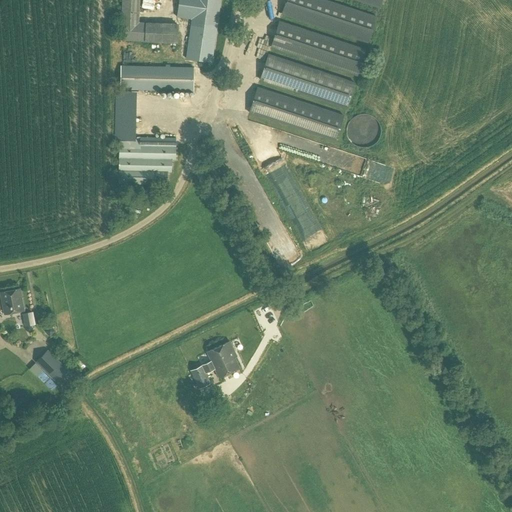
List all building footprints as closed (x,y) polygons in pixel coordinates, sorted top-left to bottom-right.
[(177,43),(179,24),(146,22),(139,21),(139,0),(121,0),(121,22),(122,22),(121,40),(177,43)] [(178,0),(177,16),(192,18),(186,58),(211,62),(220,0),(178,0)] [(327,0),(285,0),(281,14),(368,43),(377,16),(327,0)] [(357,75),(365,50),(279,21),(271,47),(357,75)] [(354,83),(268,54),(260,80),(346,108),(354,83)] [(193,67),(121,65),(121,89),(193,91),(193,67)] [(257,88),(253,87),(252,89),(256,91),(249,113),(335,141),(343,116),(257,87),(257,88)] [(175,159),(176,138),(140,137),(140,145),(119,145),(118,183),(167,184),(168,171),(171,172),(172,159),(175,159)] [(311,156),(311,141),(302,140),(301,156),(311,156)] [(274,185),(286,179),(276,160),(264,165),(274,185)] [(4,314),(24,311),(22,299),(20,288),(0,292),(4,314)] [(35,325),(34,318),(24,320),(25,327),(35,325)] [(45,320),(39,325),(49,336),(55,330),(45,320)] [(219,377),(239,368),(232,354),(235,353),(230,341),(207,352),(212,361),(186,373),(188,377),(192,375),(199,389),(211,383),(206,373),(215,368),(219,377)] [(51,392),(70,373),(48,349),(28,369),(51,392)]
